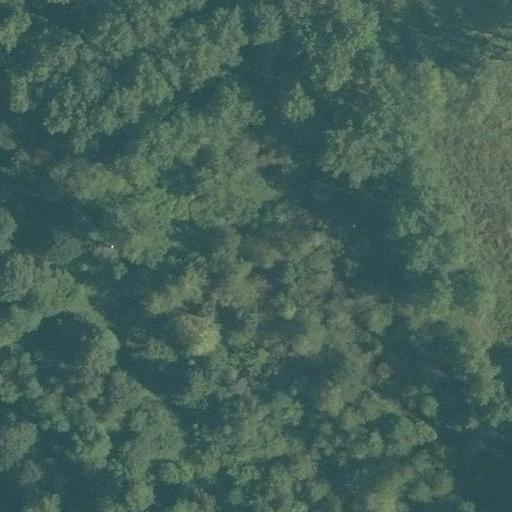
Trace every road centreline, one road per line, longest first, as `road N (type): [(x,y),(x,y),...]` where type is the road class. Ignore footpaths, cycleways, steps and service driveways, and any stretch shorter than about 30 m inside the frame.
road 1 (track): [(375,133),(0,355)]
road 2 (track): [(511,387),(460,306),(314,0)]
